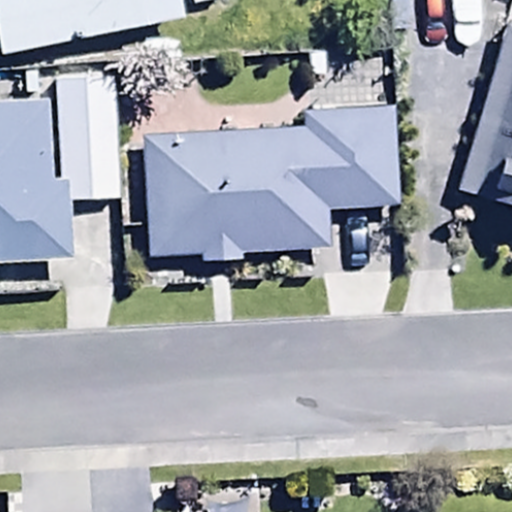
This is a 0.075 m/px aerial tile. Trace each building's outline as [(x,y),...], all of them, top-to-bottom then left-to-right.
[(21,0),(0,4),(0,69),(183,35),(176,0),(21,0)] [(228,0),(186,0),(191,20),(231,11),(228,0)] [(511,39),(505,38),(455,207),(511,223),(511,39)] [(73,197),(73,212),(114,212),(113,94),(57,94),(58,197),(73,197)] [(0,279),(73,279),(72,197),(49,197),(49,117),(0,117),(0,279)] [(300,144),(139,148),(142,273),(199,271),(199,280),(239,279),(239,269),(327,266),(326,225),(395,223),(393,124),(300,126),(300,144)]
